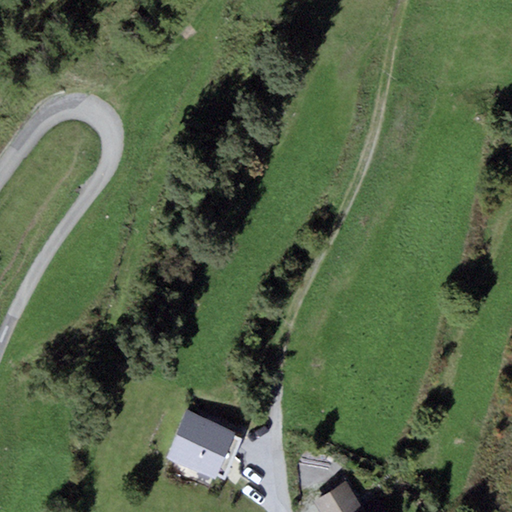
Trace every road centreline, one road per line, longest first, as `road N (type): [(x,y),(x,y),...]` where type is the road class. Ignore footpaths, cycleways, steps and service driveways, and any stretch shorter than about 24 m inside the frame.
road 1 (track): [(399,0),(359,170),(290,311),(275,391)]
road 2 (track): [(0,175),(42,119),(62,106),(86,107),(105,122),(111,143),(103,173),(40,265),(0,344)]
road 3 (residential): [(275,391),(285,511)]
